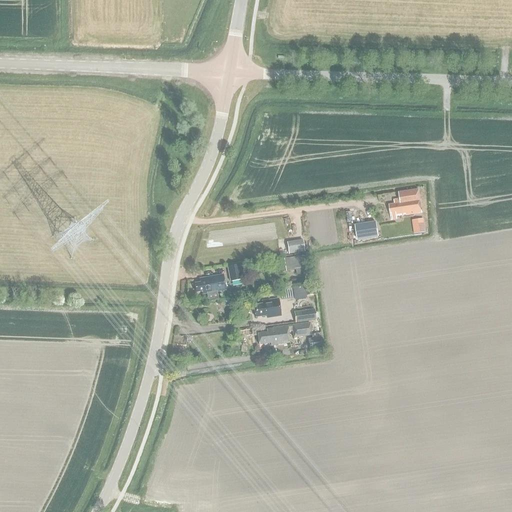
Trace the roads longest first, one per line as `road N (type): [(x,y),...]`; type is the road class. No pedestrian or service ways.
road 1 (tertiary): [(96,511),(144,390),(172,238),(211,155),(229,71)]
road 2 (unclassified): [(511,82),(229,71)]
road 3 (tertiary): [(229,71),(0,64)]
road 4 (track): [(180,215),(202,222),(352,202),(365,213)]
